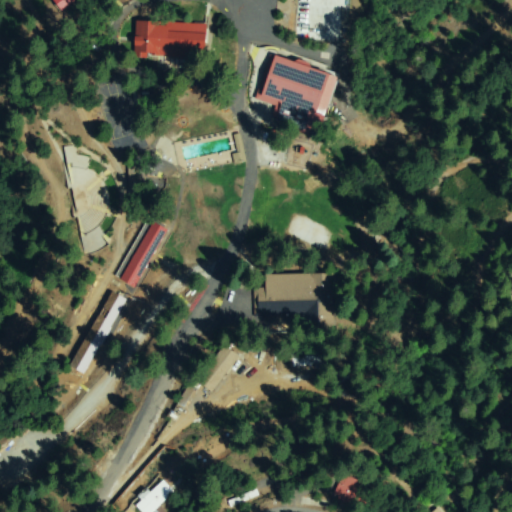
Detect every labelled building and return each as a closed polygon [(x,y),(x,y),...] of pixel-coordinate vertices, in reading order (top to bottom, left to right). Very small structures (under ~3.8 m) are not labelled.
[(56,0),(74,0),(64,9),(56,0)] [(187,22),(191,22),(191,26),(207,27),(206,57),(136,55),(137,23),(187,25),(187,22)] [(319,132),(277,117),(282,104),(262,96),(276,58),(338,80),(319,132)] [(244,162),(238,163),(236,136),(242,136),(244,162)] [(134,166),(133,160),(138,159),(144,196),(132,198),(128,167),(134,166)] [(166,230),(134,287),(123,280),(155,224),(166,230)] [(417,267),(415,282),(397,280),(399,264),(417,267)] [(315,278),(333,277),(335,328),(300,330),(300,315),(256,317),(255,290),(267,289),(267,276),(315,274),(315,278)] [(241,290),(252,290),(252,315),(241,315),(241,290)] [(71,367),(113,294),(125,301),(84,374),(71,367)] [(238,356),(213,392),(199,382),(225,346),(238,356)] [(289,355),(306,352),(308,361),(331,356),(333,364),(317,368),(316,364),(292,369),(289,355)] [(336,379),(344,373),(352,383),(344,389),(336,379)] [(365,507),(335,494),(343,475),(373,488),(365,507)] [(142,511),(135,507),(146,492),(152,496),(160,483),(172,490),(157,511),(142,511)]
